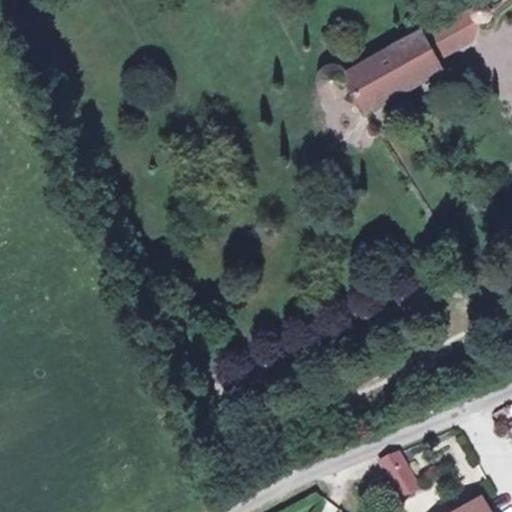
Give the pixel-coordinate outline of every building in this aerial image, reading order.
[(474,21),(477,21),(480,21),(483,19),(485,17),(486,14),(487,11),(486,8),(484,5),(482,3),(479,2),(476,2),(473,3),(470,5),(469,7),(468,11),(468,14),(469,17),(471,19),(474,21)] [(469,7),(420,33),(432,58),(468,39),(474,21),(471,19),(469,17),(468,14),(468,11),(469,7)] [(350,71),(346,67),(341,65),(336,65),(332,67),(330,69),(328,71),(326,76),(326,80),(328,85),(332,89),(337,91),(342,90),(346,88),(350,84),(367,110),(438,70),(432,58),(420,33),(350,71)] [(402,494),(423,479),(402,449),(379,460),(402,494)] [(459,511),(493,511),(483,497),(459,511)]
